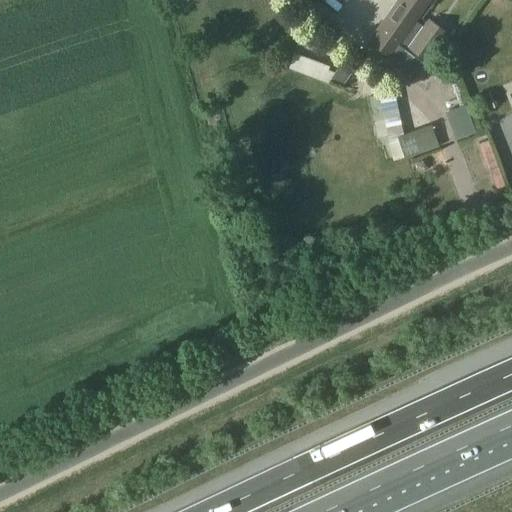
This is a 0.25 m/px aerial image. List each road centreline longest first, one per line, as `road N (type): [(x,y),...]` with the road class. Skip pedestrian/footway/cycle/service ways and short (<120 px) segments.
road 1 (unclassified): [(0,488),(511,249)]
road 2 (motorway): [(511,376),(215,511)]
road 3 (motorway): [(329,511),(511,427)]
